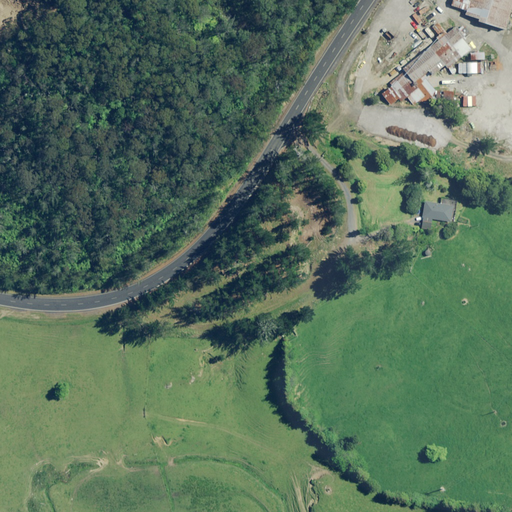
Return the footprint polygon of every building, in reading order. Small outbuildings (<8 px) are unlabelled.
[(511,0),(467,0),(463,14),(504,26),(511,0)] [(428,37),(403,61),(422,80),(443,59),(454,69),(479,44),(455,19),(432,42),(428,37)] [(511,121),(511,116),(484,79),(462,95),(471,106),(463,112),(485,141),(511,121)] [(455,94),(445,92),(444,98),(453,100),(455,94)] [(454,207),(426,203),(422,229),(431,230),(433,219),(451,222),(454,207)]
